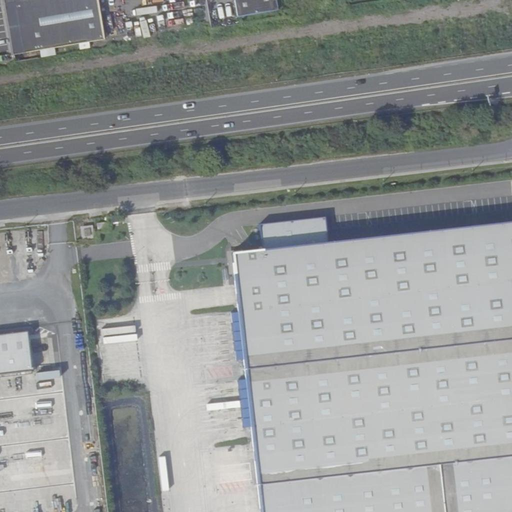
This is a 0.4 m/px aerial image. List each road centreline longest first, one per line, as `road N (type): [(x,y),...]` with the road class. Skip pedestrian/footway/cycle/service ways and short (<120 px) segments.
road 1 (trunk): [(511,28),(0,112)]
road 2 (trunk): [(511,65),(0,138)]
road 3 (trunk): [(0,157),(511,85)]
road 4 (unclassified): [(0,211),(511,145)]
